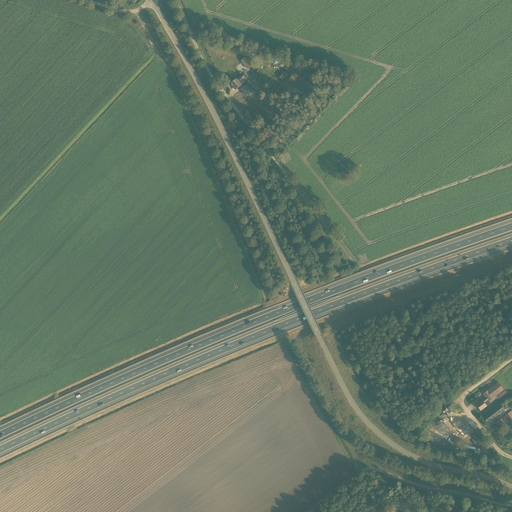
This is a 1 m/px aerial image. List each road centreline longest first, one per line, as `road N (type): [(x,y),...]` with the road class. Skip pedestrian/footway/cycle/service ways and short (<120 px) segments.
road 1 (unclassified): [(511,487),(411,456),(357,411),(152,1)]
road 2 (motorway): [(0,449),(185,364),(511,241)]
road 3 (motorway): [(511,228),(184,351),(0,435)]
road 4 (track): [(353,262),(229,100)]
road 5 (track): [(353,80),(191,34)]
road 6 (unclassified): [(511,502),(374,468),(357,473)]
